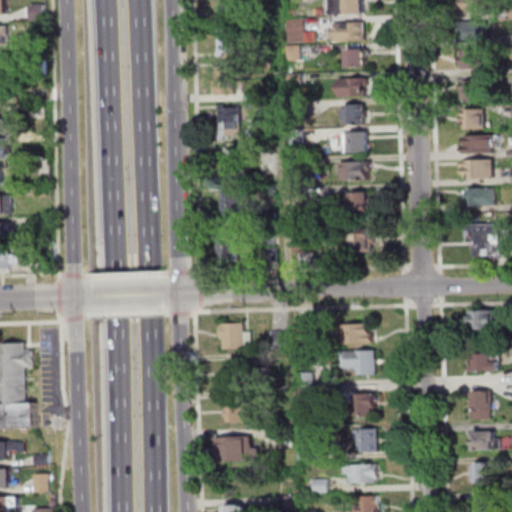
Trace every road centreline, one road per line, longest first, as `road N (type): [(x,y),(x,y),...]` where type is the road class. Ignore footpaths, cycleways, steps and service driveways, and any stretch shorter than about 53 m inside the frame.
road 1 (secondary): [(192,511),(172,0)]
road 2 (residential): [(430,511),(411,0)]
road 3 (motorway): [(154,511),(136,0)]
road 4 (motorway): [(103,0),(117,511)]
road 5 (secondary): [(69,0),(88,444)]
road 6 (residential): [(511,283),(172,294)]
